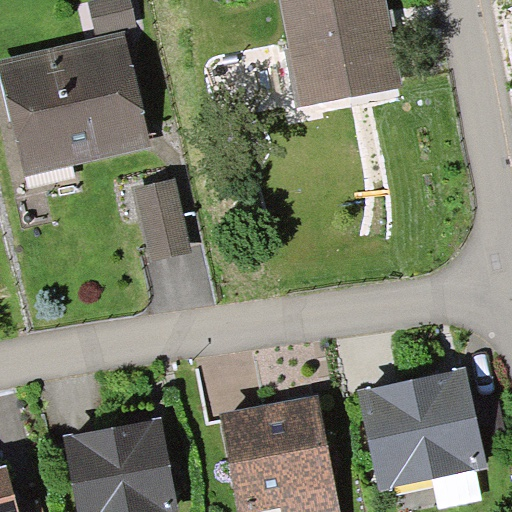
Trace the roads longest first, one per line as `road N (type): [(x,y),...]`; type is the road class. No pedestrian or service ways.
road 1 (residential): [(510,281),(0,361)]
road 2 (residential): [(459,0),(510,281)]
